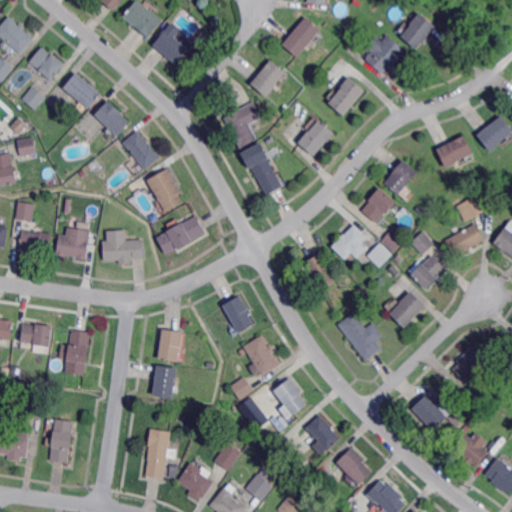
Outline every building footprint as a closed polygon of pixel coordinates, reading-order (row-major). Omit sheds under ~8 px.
[(123,0),(115,10),(103,0),(123,0)] [(150,37),(124,17),(137,0),(139,0),(164,20),(150,37)] [(418,48),(402,36),(411,24),(420,12),(436,25),(418,48)] [(20,25),(22,22),(27,27),(25,29),(29,32),(30,31),(37,37),(22,53),(0,33),(0,27),(11,15),(18,22),(17,22),(20,25)] [(299,56),(284,44),(307,16),(322,29),(299,56)] [(178,64),(155,45),(168,28),(176,35),(175,36),(191,49),(178,64)] [(407,50),(394,65),(392,63),(383,73),(367,59),(373,52),(367,47),(377,35),(382,40),(388,33),(407,50)] [(53,54),(55,52),(67,63),(53,79),(32,61),(44,46),(53,54)] [(4,81),(0,77),(0,58),(2,56),(15,68),(4,81)] [(268,96),(252,83),(272,59),(287,72),(268,96)] [(90,109),(66,87),(78,72),(103,93),(90,109)] [(345,115),(329,102),(343,86),(342,86),(350,76),(366,89),(345,115)] [(31,113),(27,109),(32,104),(24,98),(35,86),(47,96),(31,113)] [(119,136),(97,114),(110,100),(123,113),(122,114),(132,123),(119,136)] [(241,148),(225,117),(256,101),(264,117),(251,124),(259,138),(241,148)] [(491,151),(478,134),(502,115),(511,128),(511,132),(499,143),(500,144),(491,151)] [(20,134),(12,126),(20,117),(28,124),(20,134)] [(336,134),(326,146),(325,144),(315,155),(300,142),(310,130),(311,131),(320,120),(336,134)] [(150,143),(151,143),(162,157),(147,169),(125,142),(140,130),(150,143)] [(447,167),(438,148),(465,135),(474,153),(456,161),(457,163),(447,167)] [(22,156),(19,140),(35,136),(39,153),(22,156)] [(283,187),(267,196),(252,167),(249,169),(241,154),(259,144),(283,187)] [(0,185),(0,154),(13,152),(19,182),(0,185)] [(399,194),(386,183),(394,174),(393,173),(405,159),(419,172),(399,194)] [(167,211),(150,180),(170,168),(183,192),(181,194),(185,201),(167,211)] [(99,185),(95,181),(102,176),(105,180),(99,185)] [(378,223),(363,210),(372,200),(371,199),(381,187),(397,200),(378,223)] [(467,220),(458,205),(478,194),(487,210),(467,220)] [(33,222),(17,220),(20,202),(36,205),(33,222)] [(207,232),(193,239),(194,241),(179,249),(178,248),(168,253),(159,237),(169,232),(168,230),(184,222),(184,223),(198,215),(207,232)] [(456,257),(447,239),(478,223),(486,240),(471,248),(472,249),(456,257)] [(0,224),(10,226),(7,246),(0,245),(0,224)] [(368,237),(364,241),(369,247),(359,258),(353,252),(347,259),(333,246),(346,233),(347,234),(356,225),(368,237)] [(511,229),(511,254),(496,242),(507,226),(511,229)] [(87,261),(77,259),(77,258),(66,256),(66,258),(56,257),(59,235),(67,236),(68,228),(91,232),(87,261)] [(395,251),(383,240),(394,228),(406,239),(395,251)] [(42,232),(42,231),(54,233),(51,253),(34,251),(34,253),(21,251),(25,230),(42,232)] [(129,239),(145,239),(146,258),(133,259),(133,263),(121,263),(121,260),(106,261),(105,240),(111,240),(110,231),(129,230),(129,239)] [(424,254),(413,242),(425,231),(436,243),(424,254)] [(381,267),(369,255),(382,242),(394,254),(381,267)] [(322,290),(307,262),(324,252),(339,280),(322,290)] [(427,290),(412,276),(413,275),(410,271),(419,261),(423,265),(432,256),(446,269),(427,290)] [(396,274),(390,268),(394,264),(400,270),(396,274)] [(405,327),(391,313),(413,292),(427,306),(405,327)] [(248,309),(250,308),(252,313),(249,315),(255,325),(239,334),(224,306),(240,296),(248,309)] [(367,328),(375,322),(385,335),(377,341),(383,348),(367,360),(340,324),(356,312),(367,328)] [(11,340),(0,338),(0,320),(13,322),(11,340)] [(38,325),(38,323),(54,326),(50,354),(35,351),(36,344),(23,341),(26,323),(38,325)] [(178,362),(158,359),(163,329),(182,332),(178,362)] [(86,375),(67,372),(69,359),(62,358),(64,344),(72,345),(74,330),(92,332),(86,375)] [(268,347),(270,346),(274,352),(272,354),(275,358),(276,357),(281,365),(264,376),(261,372),(255,375),(250,367),(255,363),(245,347),(262,335),(267,344),(266,344),(268,347)] [(493,359),(468,383),(455,369),(461,363),(459,360),(471,348),(474,351),(480,345),(493,359)] [(21,376),(12,375),(13,365),(22,366),(21,376)] [(178,378),(177,378),(174,398),(155,395),(159,365),(180,368),(178,378)] [(9,377),(2,376),(3,366),(11,368),(9,377)] [(242,399),(233,386),(246,376),(256,390),(242,399)] [(294,416),(292,415),(288,419),(280,410),(286,405),(275,392),(290,378),(302,392),(299,394),(308,404),(294,416)] [(452,412),(433,431),(412,409),(426,395),(429,399),(435,393),(452,412)] [(42,418),(24,416),(27,397),(45,400),(42,418)] [(247,421),(238,409),(243,405),(252,417),(247,421)] [(322,456),(313,446),(319,440),(307,428),(321,415),(333,428),(332,429),(341,438),(322,456)] [(68,463),(50,461),(56,419),(74,422),(68,463)] [(27,438),(30,438),(27,458),(21,457),(21,462),(8,460),(8,456),(0,454),(0,434),(14,436),(16,426),(29,428),(27,438)] [(172,445),(170,445),(165,478),(148,475),(150,460),(149,460),(151,446),(150,446),(152,428),(174,432),(172,445)] [(472,438),(476,432),(488,442),(484,448),(490,453),(477,468),(473,465),(470,468),(462,461),(464,459),(452,449),(465,432),(472,438)] [(284,447),(279,442),(285,436),(290,441),(284,447)] [(497,455),(492,452),(500,438),(505,441),(497,455)] [(237,444),(235,447),(242,452),(230,471),(216,461),(229,442),(230,443),(233,440),(237,444)] [(361,485),(339,463),(354,447),(366,459),(364,461),(374,472),(361,485)] [(511,466),(511,492),(508,490),(507,492),(492,481),(494,479),(487,474),(499,457),(511,466)] [(204,497),(203,497),(200,500),(189,493),(192,489),(180,481),(192,462),(204,470),(202,472),(215,481),(204,497)] [(176,477),(170,476),(172,463),(180,464),(180,468),(176,477)] [(263,500),(247,487),(259,473),(274,485),(263,500)] [(387,486),(390,484),(403,496),(401,499),(407,505),(400,511),(386,511),(368,495),(381,480),(387,486)] [(243,511),(219,511),(210,505),(225,487),(234,494),(232,497),(246,509),(243,511)] [(352,507),(348,504),(354,498),(357,502),(352,507)] [(285,511),(296,501),(309,511),(285,511)]
